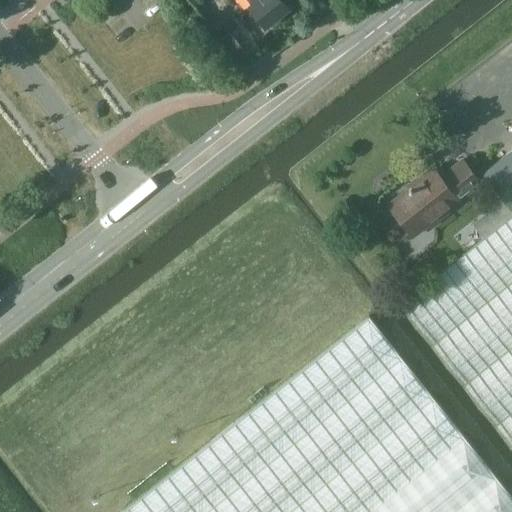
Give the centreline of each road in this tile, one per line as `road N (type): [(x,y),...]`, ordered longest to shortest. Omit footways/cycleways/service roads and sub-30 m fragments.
road 1 (secondary): [(368,36),(251,105),(130,201)]
road 2 (secondary): [(145,219),(368,36)]
road 3 (tertiary): [(130,201),(0,41)]
road 4 (secondary): [(0,334),(145,219)]
road 5 (secondary): [(130,201),(0,304)]
